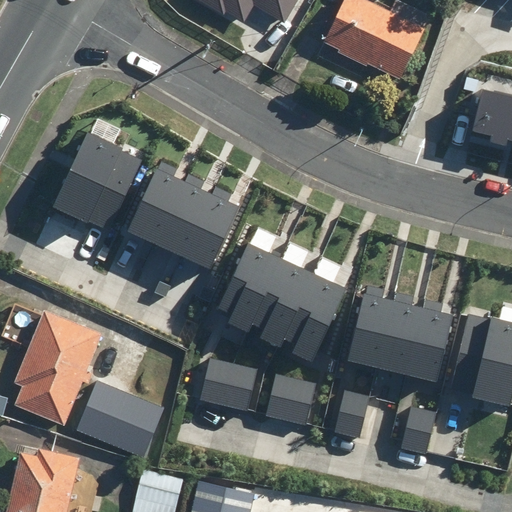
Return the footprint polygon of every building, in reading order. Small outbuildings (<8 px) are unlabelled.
[(274,0),(218,0),(258,25),(274,0)] [(400,0),(396,8),(379,0),(349,0),(330,39),(405,78),(437,14),(410,0),(400,0)] [(511,70),(481,64),(462,142),(511,154),(511,70)] [(145,147),(95,124),(59,198),(110,222),(145,147)] [(242,198),(156,159),(129,218),(215,257),(242,198)] [(360,291),(256,245),(223,320),(327,365),(360,291)] [(456,297),(366,277),(349,350),(439,371),(456,297)] [(511,395),(511,309),(473,300),(453,384),(511,398),(511,395)] [(44,308),(42,315),(14,305),(4,332),(32,342),(17,383),(23,385),(16,405),(115,440),(130,398),(94,385),(100,367),(96,365),(108,331),(44,308)] [(211,353),(202,395),(250,406),(260,364),(211,353)] [(274,369),(264,411),(313,422),(323,380),(274,369)] [(346,386),(336,428),(364,434),(374,392),(346,386)] [(416,402),(407,444),(435,450),(444,408),(416,402)] [(101,474),(80,470),(83,455),(24,443),(9,511),(71,511),(75,496),(95,500),(101,474)] [(342,451),(329,467),(349,484),(362,467),(342,451)] [(181,511),(190,475),(146,465),(135,511),(181,511)] [(245,511),(249,491),(207,485),(203,511),(245,511)]
